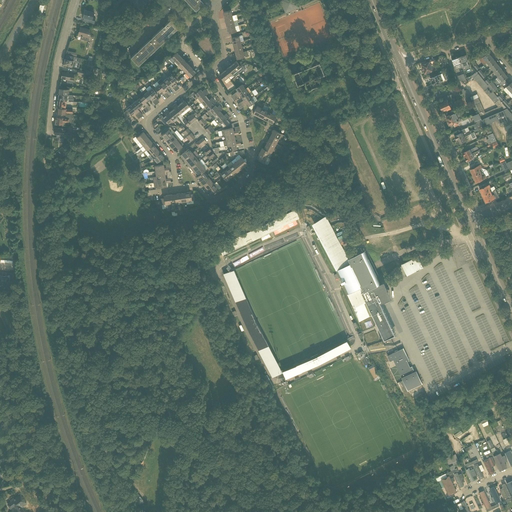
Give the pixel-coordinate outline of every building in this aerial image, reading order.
[(203,3),(200,0),(185,0),(195,11),(203,3)] [(280,0),(282,3),(286,12),(289,11),(288,9),(295,6),(296,8),(299,7),(296,0),(280,0)] [(84,18),(83,21),(94,24),(95,18),(92,17),(94,12),(85,10),(83,17),(84,18)] [(157,32),(165,40),(178,27),(171,19),(165,25),(164,25),(163,26),(157,32)] [(237,20),(234,20),(226,22),(228,28),(235,26),(239,25),(237,20)] [(88,41),(89,38),(91,30),(80,27),(78,35),(82,36),(81,39),(88,41)] [(144,45),(151,52),(165,40),(157,32),(151,37),(149,38),(150,39),(144,45)] [(151,52),(144,45),(138,50),(136,51),(136,52),(130,57),(138,65),(151,52)] [(237,59),(245,57),(248,56),(247,51),(243,52),(236,54),(237,59)] [(173,63),(175,61),(180,56),(177,52),(171,57),(169,59),(173,63)] [(487,62),(492,57),(488,52),(483,57),(483,58),(482,59),(485,63),(487,62)] [(65,58),(64,61),(63,61),(63,63),(63,64),(74,67),(75,64),(76,61),(79,62),(80,58),(67,55),(66,59),(65,58)] [(467,61),(468,61),(466,55),(459,57),(462,67),(466,66),(467,68),(469,68),(467,61)] [(178,65),(184,60),(180,56),(175,61),(178,65)] [(460,71),(459,68),(462,67),(459,57),(452,60),(454,66),(455,66),(457,72),(460,71)] [(490,67),(496,62),(492,57),(487,62),(490,67)] [(182,69),(188,64),(184,60),(178,65),(182,69)] [(240,65),(237,61),(232,65),(240,73),(245,69),(242,64),(240,65)] [(421,64),(425,74),(434,71),(433,67),(432,67),(430,61),(421,64)] [(320,62),(293,73),(298,85),(305,82),(308,90),(321,85),(318,77),(325,74),(320,62)] [(500,67),(496,62),(490,67),(494,72),(500,67)] [(186,73),(192,68),(188,64),(182,69),(186,73)] [(236,77),(240,73),(232,65),(228,68),(233,74),(236,77)] [(78,70),(77,74),(91,77),(94,67),(91,67),(90,71),(90,73),(87,72),(80,70),(78,70)] [(500,67),(494,72),(498,76),(504,72),(500,67)] [(195,72),(192,68),(186,73),(183,76),(188,81),(192,77),(191,76),(195,72)] [(229,77),(233,74),(228,68),(223,71),(225,74),(229,77)] [(225,74),(223,71),(220,75),(224,81),(229,77),(225,74)] [(62,72),(61,78),(67,79),(67,82),(73,83),(73,82),(74,74),(62,72)] [(508,77),(504,72),(498,76),(496,78),(500,83),(508,77)] [(433,84),(434,85),(443,80),(445,80),(442,73),(438,75),(431,78),(432,81),(431,82),(432,84),(433,84)] [(472,76),(466,78),(464,73),(458,76),(460,80),(465,85),(473,78),(472,76)] [(176,84),(175,82),(177,80),(172,74),(167,77),(174,86),(176,84)] [(168,87),(170,85),(172,87),(174,86),(167,77),(163,81),(168,87)] [(166,92),(168,91),(166,88),(168,87),(163,81),(161,78),(157,82),(159,84),(166,92)] [(231,90),(236,86),(230,80),(226,84),(231,90)] [(162,92),(164,94),(166,92),(159,84),(157,82),(153,85),(155,87),(160,94),(162,92)] [(237,88),(236,89),(238,91),(235,93),(237,95),(246,89),(245,89),(242,84),(239,86),(237,88)] [(152,88),(151,88),(150,86),(146,89),(154,100),(156,98),(154,96),(157,94),(152,88)] [(238,97),(241,96),(242,98),(251,92),(251,91),(248,87),(245,89),(246,89),(237,95),(238,97)] [(142,92),(148,101),(150,99),(152,101),(154,100),(146,89),(142,92)] [(202,91),(200,89),(194,94),(196,96),(194,98),(196,99),(198,98),(206,91),(204,89),(202,91)] [(205,95),(208,93),(206,91),(198,98),(196,99),(199,104),(201,102),(207,97),(205,95)] [(242,98),(244,100),(241,102),(243,104),(252,98),(255,96),(252,91),(251,91),(251,92),(242,98)] [(137,96),(139,98),(146,106),(148,105),(146,102),(148,101),(142,92),(137,96)] [(471,97),(465,100),(466,103),(473,100),(478,97),(479,97),(477,94),(470,97),(471,97)] [(211,98),(209,99),(207,97),(201,102),(205,107),(213,100),(211,98)] [(452,101),(450,102),(448,103),(447,100),(443,101),(444,102),(440,104),(441,107),(440,108),(442,110),(443,110),(443,111),(447,109),(447,110),(453,107),(453,109),(457,107),(466,103),(465,100),(464,97),(454,101),(455,103),(453,104),(452,101)] [(139,98),(135,101),(140,107),(142,106),(144,108),(146,106),(139,98)] [(189,106),(182,98),(180,100),(182,102),(180,104),(185,110),(189,106)] [(245,106),(247,104),(251,111),(255,105),(254,103),(255,102),(252,98),(243,104),(245,106)] [(215,102),(213,100),(205,107),(208,111),(209,110),(214,106),(212,104),(215,102)] [(131,105),(138,113),(140,112),(138,109),(140,107),(135,101),(131,105)] [(180,104),(178,105),(176,103),(174,105),(181,113),(185,110),(180,104)] [(130,113),(131,114),(133,113),(135,115),(138,113),(131,105),(126,108),(127,110),(130,113)] [(172,107),(174,109),(172,110),(176,116),(181,113),(174,105),(172,107)] [(212,114),(221,107),(219,105),(217,107),(215,105),(214,106),(209,110),(212,114)] [(257,106),(253,114),(259,116),(263,109),(257,106)] [(222,113),(220,111),(223,109),(221,107),(212,114),(210,116),(213,120),(214,120),(216,118),(222,113)] [(509,124),(511,123),(511,114),(507,109),(506,108),(500,111),(497,112),(495,113),(492,115),(490,116),(487,117),(481,120),(479,115),(479,114),(472,117),(474,122),(476,121),(477,123),(478,126),(486,122),(486,124),(498,119),(500,125),(508,122),(509,124)] [(264,119),(268,111),(263,109),(259,116),(264,119)] [(264,119),(268,121),(272,114),(273,111),(269,109),(268,111),(264,119)] [(172,110),(169,112),(167,110),(166,111),(172,120),(174,122),(178,119),(176,117),(176,116),(172,110)] [(272,114),(268,121),(273,124),(279,113),(274,110),(273,111),(272,114)] [(168,124),(172,120),(166,111),(163,113),(165,116),(163,118),(164,118),(161,120),(164,124),(166,124),(167,123),(168,124)] [(196,119),(199,116),(196,112),(193,115),(192,114),(190,116),(194,121),(196,119)] [(228,115),(226,113),(224,115),(222,113),(216,118),(214,120),(217,124),(219,122),(228,115)] [(456,113),(454,114),(454,113),(446,117),(446,118),(448,121),(447,122),(448,124),(449,125),(450,128),(459,124),(456,118),(458,118),(456,113)] [(229,118),(228,115),(219,122),(223,127),(229,125),(229,124),(230,123),(227,120),(229,118)] [(478,126),(477,123),(473,125),(475,129),(476,131),(485,127),(483,124),(478,126)] [(222,135),(225,135),(238,133),(238,130),(233,131),(232,128),(230,128),(229,125),(223,127),(224,129),(222,130),(221,131),(222,135)] [(170,127),(169,127),(168,129),(167,127),(162,131),(164,134),(162,135),(164,138),(162,139),(164,141),(165,140),(172,134),(174,132),(172,129),(170,127)] [(67,129),(55,128),(54,130),(54,131),(54,132),(54,133),(54,134),(56,134),(56,138),(63,138),(70,138),(70,135),(67,135),(67,129)] [(279,139),(282,133),(274,129),(271,135),(279,139)] [(472,133),(471,131),(466,133),(464,129),(461,130),(454,134),(457,140),(472,133)] [(174,131),(181,140),(183,138),(176,130),(174,131)] [(139,131),(134,135),(140,142),(148,135),(147,133),(145,134),(143,132),(141,133),(139,131)] [(457,140),(459,145),(466,141),(467,142),(477,137),(474,132),(472,133),(457,140)] [(489,144),(491,143),(497,141),(493,133),(492,133),(488,135),(488,136),(489,139),(487,140),(489,144)] [(165,140),(168,144),(175,138),(172,134),(165,140)] [(143,146),(150,140),(148,138),(149,137),(148,135),(140,142),(143,146)] [(269,139),(277,143),(279,139),(271,135),(269,139)] [(172,148),(179,142),(175,138),(168,144),(172,148)] [(235,142),(235,139),(226,140),(223,141),(219,141),(220,147),(227,145),(240,143),(240,141),(235,142)] [(280,145),(277,143),(269,139),(266,144),(274,148),(277,149),(280,145)] [(143,146),(145,148),(142,151),(141,150),(137,154),(138,156),(141,155),(146,150),(155,143),(153,142),(152,143),(150,140),(143,146)] [(175,152),(182,147),(179,142),(172,148),(175,152)] [(156,145),(155,143),(146,150),(150,154),(157,149),(155,146),(156,145)] [(228,151),(237,149),(236,146),(241,145),(240,143),(227,145),(228,151)] [(272,153),(274,148),(266,144),(264,149),(270,152),(272,153)] [(464,157),(479,150),(477,146),(470,149),(462,153),(464,157)] [(192,153),(188,148),(181,154),(185,159),(192,153)] [(262,148),(260,153),(268,157),(270,152),(264,149),(262,148)] [(153,158),(162,152),(160,150),(159,151),(157,149),(150,154),(153,158)] [(474,158),(477,156),(476,154),(480,152),(479,150),(464,157),(466,161),(474,158)] [(195,151),(192,153),(185,159),(188,163),(195,157),(198,155),(195,151)] [(157,163),(164,157),(162,154),(163,153),(162,152),(153,158),(157,163)] [(258,161),(264,164),(268,157),(260,153),(258,152),(257,154),(259,154),(257,158),(260,159),(258,161)] [(243,167),(247,164),(239,154),(235,158),(237,160),(243,167)] [(200,158),(197,159),(195,157),(188,163),(192,167),(199,161),(201,159),(200,158)] [(231,161),(238,171),(243,167),(237,160),(235,158),(231,161)] [(195,171),(202,165),(199,161),(192,167),(195,171)] [(227,165),(234,174),(238,171),(231,161),(227,165)] [(510,171),(510,170),(509,170),(506,163),(507,163),(506,161),(501,163),(505,173),(510,171)] [(202,165),(195,171),(194,172),(197,176),(204,171),(208,168),(204,164),(202,165)] [(224,170),(230,177),(234,174),(227,165),(223,169),(224,170)] [(480,165),(470,170),(472,173),(471,173),(472,175),(473,175),(473,176),(481,172),(479,169),(481,168),(480,165)] [(220,174),(226,181),(230,177),(224,170),(220,174)] [(207,175),(204,171),(197,176),(197,177),(200,181),(207,175)] [(475,179),(476,182),(486,177),(485,175),(483,176),(481,172),(473,176),(474,176),(473,177),(474,179),(475,179)] [(209,174),(207,175),(200,181),(203,185),(210,179),(212,178),(209,174)] [(214,183),(210,179),(203,185),(205,188),(204,189),(205,190),(214,183)] [(216,182),(214,184),(214,183),(205,190),(207,192),(208,191),(210,194),(212,192),(214,194),(219,190),(218,189),(221,187),(216,182)] [(481,195),(482,195),(483,196),(491,192),(496,190),(494,186),(491,188),(489,185),(479,189),(481,192),(481,193),(481,195)] [(186,201),(187,204),(193,203),(193,200),(194,200),(194,194),(191,194),(190,192),(187,192),(187,190),(185,191),(186,201)] [(495,198),(494,195),(492,195),(491,192),(483,196),(482,197),(483,199),(484,199),(486,202),(489,201),(490,202),(493,201),(492,199),(495,198)] [(165,195),(165,193),(163,194),(164,198),(161,199),(162,205),(165,204),(166,208),(171,208),(170,204),(169,195),(165,195)] [(297,209),(220,246),(223,253),(300,216),(297,209)] [(370,272),(372,271),(371,269),(369,265),(367,266),(365,260),(368,258),(364,251),(347,259),(326,217),(313,223),(345,282),(361,319),(372,314),(384,341),(395,336),(374,290),(376,289),(375,287),(380,284),(376,277),(373,278),(370,272)] [(227,264),(231,271),(223,274),(246,328),(272,378),(282,373),(286,380),(319,366),(351,349),(358,346),(304,228),(227,264)] [(414,258),(403,264),(409,274),(420,269),(414,258)] [(403,348),(394,353),(391,354),(393,360),(391,361),(392,365),(395,363),(397,367),(398,369),(400,374),(408,370),(412,378),(418,375),(416,371),(413,372),(412,371),(414,370),(412,366),(410,367),(407,361),(409,360),(403,348)] [(363,351),(358,353),(365,366),(369,363),(363,351)] [(408,370),(400,374),(407,390),(416,386),(412,378),(408,370)] [(274,389),(269,379),(267,375),(264,376),(271,391),(274,389)] [(416,386),(422,383),(418,375),(412,378),(416,386)] [(511,417),(502,422),(509,436),(511,434),(511,417)] [(447,464),(457,460),(455,453),(444,457),(447,464)] [(494,457),(501,471),(507,468),(500,454),(494,457)] [(488,459),(484,461),(491,476),(495,473),(488,459)] [(449,467),(451,471),(452,473),(458,471),(457,468),(456,469),(455,469),(453,465),(449,467)] [(482,465),(475,468),(480,480),(484,478),(481,473),(484,471),(482,465)] [(470,469),(466,471),(471,483),(478,480),(473,470),(470,471),(470,469)] [(457,472),(454,474),(460,488),(464,486),(462,483),(465,481),(461,473),(458,475),(457,472)] [(447,477),(441,480),(449,496),(457,492),(450,476),(447,477)] [(505,484),(502,486),(503,489),(500,490),(504,499),(511,495),(505,484)] [(496,503),(499,502),(493,489),(490,490),(491,493),(489,495),(492,502),(495,501),(496,503)] [(491,506),(484,490),(479,492),(486,508),(491,506)] [(138,494),(134,497),(140,505),(141,504),(143,506),(145,504),(144,502),(138,494)] [(25,511),(22,507),(27,504),(20,495),(16,498),(14,499),(13,498),(10,500),(11,502),(7,504),(10,508),(14,506),(18,511),(25,511)] [(475,511),(478,511),(480,511),(474,497),(470,499),(471,503),(468,505),(471,511),(472,511),(475,511)] [(463,508),(460,510),(461,511),(469,511),(465,501),(461,502),(463,508)]
